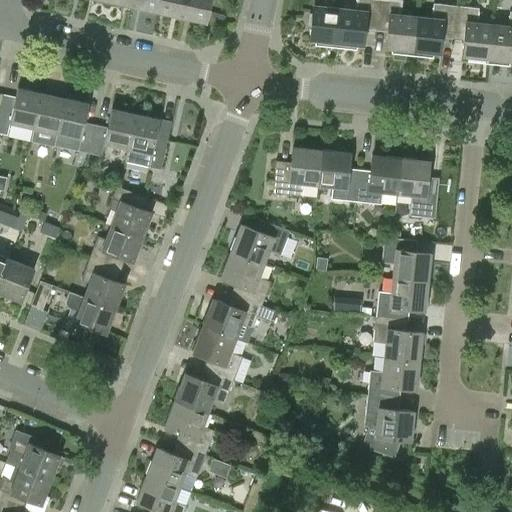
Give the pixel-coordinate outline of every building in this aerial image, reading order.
[(156,11),(158,0),(133,0),(132,6),(156,11)] [(180,17),(183,0),(158,0),(156,11),(180,17)] [(183,0),(180,17),(205,22),(210,0),(183,0)] [(336,42),(339,7),(324,6),(324,0),(313,0),(313,5),(312,5),(309,39),(336,42)] [(339,7),(336,42),(363,45),(365,23),(376,24),(378,0),(356,0),(355,9),(339,7)] [(412,50),(416,16),(400,14),(401,0),(378,0),(376,24),(388,26),(385,47),(412,50)] [(416,16),(412,50),(439,53),(441,31),(452,33),(455,5),(433,3),(432,17),(416,16)] [(488,58),(492,24),(476,22),(478,8),(455,5),(452,33),(464,34),(461,55),(488,58)] [(492,24),(488,58),(511,60),(511,10),(509,10),(508,25),(492,24)] [(33,128),(41,92),(16,86),(12,106),(2,104),(0,111),(0,133),(6,135),(8,123),(33,128)] [(41,92),(33,128),(34,128),(31,141),(54,146),(57,134),(65,97),(41,92)] [(57,134),(80,139),(78,150),(89,153),(96,125),(84,122),(88,102),(65,97),(57,134)] [(127,149),(135,113),(111,107),(107,127),(96,125),(89,153),(100,156),(103,144),(127,149)] [(166,140),(155,137),(159,118),(135,113),(127,149),(128,149),(125,161),(160,168),(166,140)] [(292,146),(290,162),(275,160),(271,192),(301,195),(301,194),(316,195),(317,184),(321,149),(292,146)] [(317,184),(333,186),(331,198),(356,201),(359,170),(348,168),(350,153),(321,149),(317,184)] [(396,193),(400,158),(371,154),(369,171),(359,170),(356,201),(380,204),(382,191),(396,193)] [(438,177),(427,176),(429,161),(400,158),(396,193),(411,195),(408,215),(434,217),(438,177)] [(110,224),(141,236),(150,211),(135,205),(139,194),(116,185),(108,207),(115,210),(110,224)] [(26,200),(21,212),(35,218),(39,206),(26,200)] [(0,222),(13,228),(18,216),(2,210),(0,216),(0,222)] [(230,251),(263,263),(269,250),(280,254),(290,230),(259,219),(255,229),(241,223),(230,251)] [(44,221),(40,232),(55,238),(60,227),(44,221)] [(141,236),(110,224),(104,238),(97,236),(89,257),(112,266),(117,255),(131,261),(141,236)] [(392,277),(427,281),(430,253),(415,251),(416,240),(384,236),(381,262),(393,263),(392,277)] [(235,283),(231,294),(261,305),(270,281),(258,277),(263,263),(230,251),(220,278),(235,283)] [(0,254),(0,283),(10,259),(0,254)] [(83,296),(114,307),(123,283),(108,277),(112,266),(89,257),(80,279),(88,282),(83,296)] [(10,259),(0,283),(0,292),(22,301),(35,269),(10,259)] [(427,281),(392,277),(390,292),(378,291),(375,316),(407,319),(409,308),(424,310),(427,281)] [(30,304),(42,309),(51,284),(39,279),(30,304)] [(114,307),(83,296),(69,291),(66,300),(65,302),(66,305),(67,307),(70,308),(66,318),(104,332),(114,307)] [(227,303),(212,298),(202,325),(235,338),(240,324),(252,328),(257,316),(261,305),(231,294),(227,303)] [(274,310),(261,305),(257,316),(270,321),(274,310)] [(383,357),(418,360),(422,332),(406,330),(407,319),(375,316),(373,341),(385,342),(383,357)] [(235,338),(202,325),(192,352),(207,358),(203,368),(233,379),(242,356),(230,351),(235,338)] [(418,360),(383,357),(382,371),(370,370),(367,395),(399,398),(400,388),(415,390),(418,360)] [(174,400),(207,412),(212,398),(224,403),(233,379),(203,368),(199,378),(184,372),(174,400)] [(288,373),(277,372),(276,384),(287,385),(288,373)] [(399,398),(367,395),(364,425),(368,426),(375,429),(370,444),(368,448),(386,454),(394,457),(400,439),(410,440),(413,411),(398,409),(399,398)] [(207,412),(174,400),(164,427),(179,432),(175,442),(205,454),(214,430),(202,426),(207,412)] [(300,433),(315,434),(316,421),(301,420),(300,433)] [(18,467),(50,479),(59,454),(30,443),(33,437),(18,432),(15,433),(12,441),(14,445),(12,449),(17,451),(12,465),(14,466),(18,467)] [(271,456),(276,444),(266,440),(261,452),(271,456)] [(146,474),(179,487),(184,473),(196,477),(205,454),(175,442),(171,453),(156,447),(146,474)] [(50,479),(18,467),(14,466),(8,479),(2,477),(0,480),(0,500),(23,509),(27,498),(40,504),(50,479)] [(179,487),(146,474),(136,501),(151,507),(148,511),(182,511),(186,505),(174,500),(179,487)] [(0,511),(21,511),(23,509),(0,500),(0,511)]
